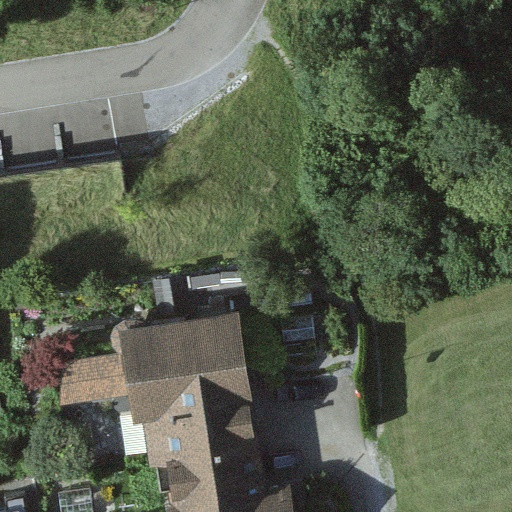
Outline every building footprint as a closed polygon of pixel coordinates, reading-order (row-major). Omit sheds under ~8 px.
[(0,173),(0,249),(132,230),(120,156),(0,173)] [(152,453),(166,451),(265,437),(245,296),(150,309),(141,305),(127,306),(116,314),(111,325),(115,340),(120,347),(127,349),(133,388),(136,413),(146,412),(152,453)] [(62,399),(133,388),(127,349),(64,359),(62,399)] [(265,437),(166,451),(174,511),(297,511),(292,476),(271,479),(265,437)] [(22,511),(21,501),(0,504),(0,511),(22,511)]
